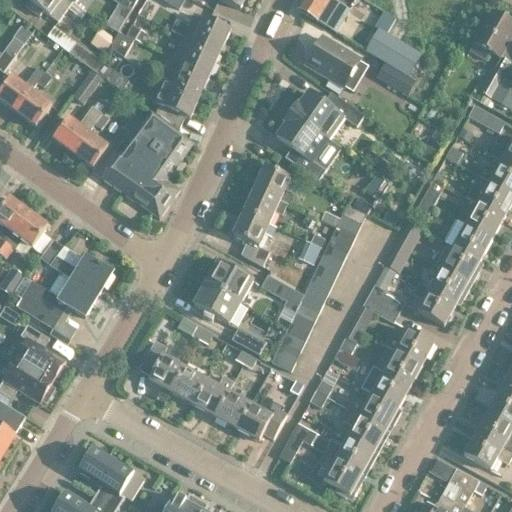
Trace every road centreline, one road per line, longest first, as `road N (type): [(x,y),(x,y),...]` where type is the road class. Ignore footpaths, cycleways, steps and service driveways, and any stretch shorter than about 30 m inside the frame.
road 1 (residential): [(161,267),(283,0)]
road 2 (residential): [(384,511),(511,282)]
road 3 (residential): [(290,511),(82,395)]
road 4 (residential): [(161,267),(0,150)]
road 5 (residential): [(82,395),(161,267)]
road 6 (residential): [(9,511),(82,395)]
